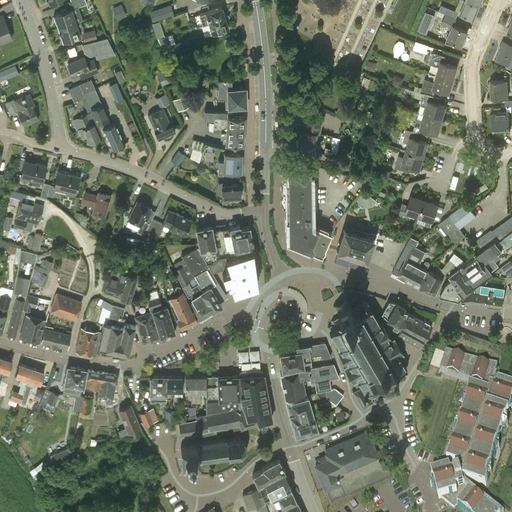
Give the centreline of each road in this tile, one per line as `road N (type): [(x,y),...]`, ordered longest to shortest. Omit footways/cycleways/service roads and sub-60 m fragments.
road 1 (residential): [(511,313),(448,306),(368,278),(279,282)]
road 2 (residential): [(274,291),(143,360),(68,359)]
road 3 (secondary): [(262,212),(265,102),(254,0)]
road 4 (residential): [(262,212),(223,214),(134,170),(63,149)]
road 5 (residential): [(289,448),(390,401),(437,326)]
road 6 (residential): [(289,448),(257,459),(221,491),(197,495),(176,483),(161,437)]
road 7 (residential): [(68,359),(91,267),(72,227),(52,208)]
road 8 (secondary): [(289,448),(269,344),(274,291)]
road 9 (residential): [(63,149),(42,58),(18,0)]
road 10 (residential): [(475,137),(470,72),(498,0)]
